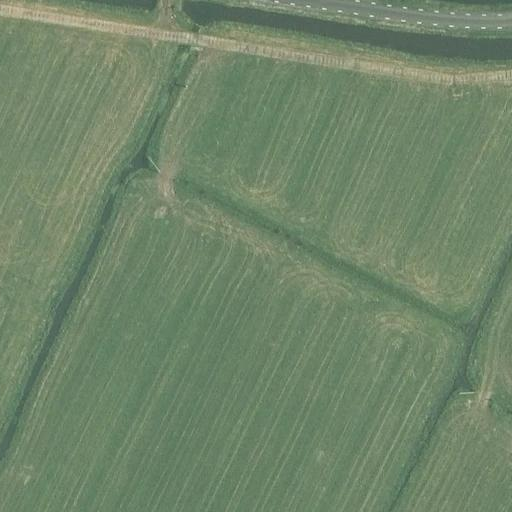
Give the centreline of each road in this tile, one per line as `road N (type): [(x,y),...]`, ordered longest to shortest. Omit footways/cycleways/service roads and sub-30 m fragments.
road 1 (track): [(0,16),(457,89),(511,84)]
road 2 (tertiary): [(260,0),(511,31)]
